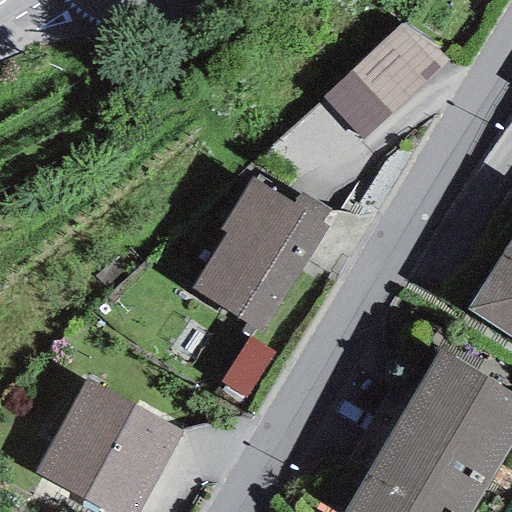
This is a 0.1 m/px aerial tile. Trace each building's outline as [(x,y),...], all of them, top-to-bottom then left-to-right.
[(402,23),(321,96),(360,140),(449,61),(402,23)] [(293,205),(251,179),(220,228),(226,232),(190,290),(260,333),(327,226),(321,222),(328,210),(300,193),(293,205)] [(511,237),(466,311),(511,339),(511,237)] [(472,511),(511,446),(511,392),(439,349),(343,511),(342,511),(472,511)] [(183,433),(85,380),(60,426),(155,481),(183,433)] [(137,511),(155,481),(60,426),(33,473),(101,511),(137,511)]
